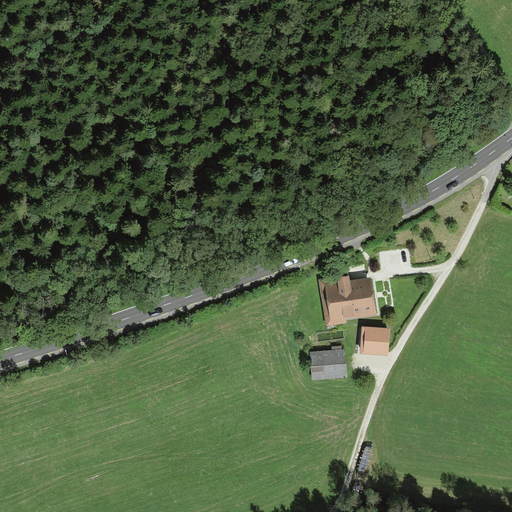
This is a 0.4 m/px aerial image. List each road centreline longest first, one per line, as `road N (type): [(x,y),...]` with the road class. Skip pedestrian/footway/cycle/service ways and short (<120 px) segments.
road 1 (secondary): [(511,135),(367,231),(0,359)]
road 2 (track): [(488,153),(484,195),(380,376),(330,511)]
road 3 (track): [(294,0),(0,176)]
road 4 (track): [(443,0),(511,99)]
